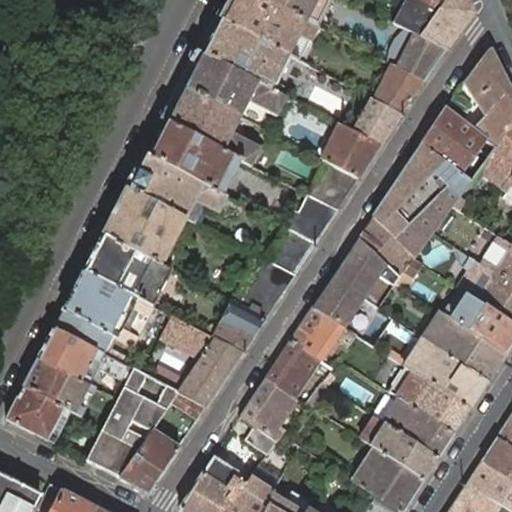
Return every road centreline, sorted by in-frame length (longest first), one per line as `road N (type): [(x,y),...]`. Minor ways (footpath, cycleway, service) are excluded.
road 1 (residential): [(152,511),(474,31),(495,14)]
road 2 (residential): [(183,0),(0,358)]
road 3 (residential): [(0,438),(141,511)]
road 4 (residential): [(427,511),(511,382)]
